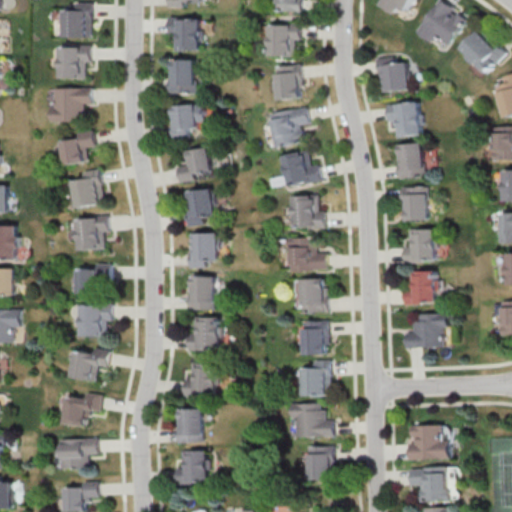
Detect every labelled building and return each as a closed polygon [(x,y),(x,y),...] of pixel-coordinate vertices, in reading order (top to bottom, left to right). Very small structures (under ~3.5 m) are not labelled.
[(305,13),(304,0),(279,0),(280,13),(305,13)] [(385,0),(382,4),(402,18),(414,0),(385,0)] [(435,43),(440,37),(451,45),(470,19),(443,0),(442,0),(419,32),(435,43)] [(66,38),(94,38),(94,5),(66,5),(66,38)] [(204,19),(176,19),(176,51),(204,51),(204,19)] [(271,56),(302,56),(302,24),(271,24),(271,56)] [(462,49),(487,74),(508,54),(483,29),(462,49)] [(62,79),(93,79),(93,47),(62,47),(62,79)] [(382,58),(383,92),(412,91),(410,62),(397,63),(397,58),(382,58)] [(174,60),(174,94),(199,94),(199,60),(174,60)] [(280,100),(306,98),(303,65),(278,67),(280,100)] [(511,116),(511,74),(496,78),(506,118),(511,116)] [(95,106),(95,88),(53,89),(53,121),(89,121),(89,106),(95,106)] [(392,122),(398,122),(398,136),(423,136),(423,103),(392,104),(392,122)] [(176,106),(177,136),(190,135),(189,128),(209,127),(208,104),(176,106)] [(277,146),(307,142),(305,125),(312,124),(310,108),(272,113),(277,146)] [(511,130),(495,132),(496,161),(511,159),(511,125),(511,129),(511,130)] [(100,147),(98,130),(81,133),(81,138),(65,141),(69,166),(93,162),(91,148),(100,147)] [(428,177),(424,143),(399,145),(402,179),(428,177)] [(184,181),(216,177),(212,148),(190,151),(191,165),(182,166),(184,181)] [(285,156),(292,187),(325,180),(321,165),(314,167),(310,151),(285,156)] [(511,201),(511,169),(503,169),(503,202),(511,201)] [(76,182),(81,209),(110,203),(104,176),(76,182)] [(10,185),(0,185),(0,216),(10,217),(10,185)] [(406,187),(406,221),(431,221),(431,187),(406,187)] [(210,217),(219,217),(217,189),(190,192),(193,227),(210,225),(210,217)] [(296,229),(327,229),(327,196),(296,196),(296,229)] [(511,211),(501,212),(501,243),(511,243),(511,211)] [(82,251),(113,249),(111,217),(81,219),(82,251)] [(0,260),(20,260),(20,226),(0,226),(0,260)] [(406,245),(406,262),(440,262),(440,229),(412,229),(412,245),(406,245)] [(195,267),(212,267),(212,262),(223,262),(223,233),(195,233),(195,267)] [(330,253),(320,253),(320,238),(294,238),(294,271),(330,271),(330,253)] [(82,294),(105,294),(105,281),(116,281),(116,265),(82,265),(82,294)] [(0,300),(18,301),(18,269),(0,268),(0,300)] [(408,304),(440,304),(440,273),(408,273),(408,304)] [(220,277),(193,277),(193,311),(220,311),(220,277)] [(300,303),(303,303),(303,313),(330,313),(330,280),(300,280),(300,303)] [(84,338),(112,338),(112,306),(84,306),(84,338)] [(511,307),(502,307),(502,335),(511,334),(511,307)] [(0,309),(0,343),(16,343),(16,329),(24,329),(24,310),(0,309)] [(451,314),(417,314),(418,332),(408,332),(409,348),(452,347),(451,314)] [(193,350),(223,350),(223,318),(193,318),(193,350)] [(330,356),(330,322),(305,322),(305,356),(330,356)] [(74,378),(99,382),(102,367),(111,369),(114,351),(99,348),(97,354),(79,351),(74,378)] [(305,396),(333,396),(333,360),(314,360),(314,368),(305,368),(305,396)] [(188,396),(231,396),(231,373),(222,373),(222,365),(195,365),(195,378),(188,378),(188,396)] [(67,425),(89,427),(91,412),(104,413),(105,397),(70,393),(67,425)] [(336,420),(328,420),(328,404),(295,404),(295,437),(336,437),(336,420)] [(207,410),(180,410),(180,443),(207,443),(207,410)] [(413,461),(453,460),(452,426),(412,427),(413,461)] [(64,439),(64,469),(91,469),(91,455),(101,455),(101,439),(64,439)] [(311,481),(336,481),(336,447),(311,447),(311,481)] [(210,451),(180,452),(181,484),(211,484),(210,451)] [(454,501),(453,468),(413,468),(414,486),(424,486),(424,502),(454,501)] [(67,488),(67,511),(90,511),(91,498),(102,498),(102,482),(85,482),(85,488),(67,488)] [(0,509),(15,509),(15,483),(0,483),(0,509)]
